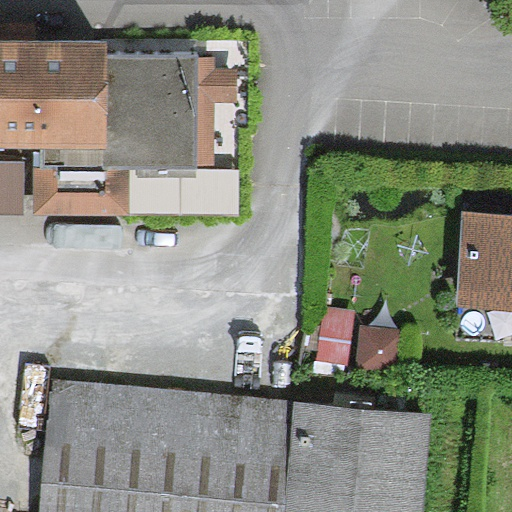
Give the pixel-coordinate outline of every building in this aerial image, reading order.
[(0,147),(34,148),(34,215),(129,216),(129,177),(198,177),(198,164),(215,164),(216,102),(240,103),(241,68),(217,68),(217,57),(201,57),(201,40),(0,38),(0,147)] [(25,162),(0,162),(0,214),(25,214),(25,162)] [(511,213),(461,211),(457,308),(511,310),(511,213)] [(400,331),(361,327),(356,370),(395,374),(400,331)] [(420,511),(429,411),(53,378),(44,476),(40,511),(420,511)]
